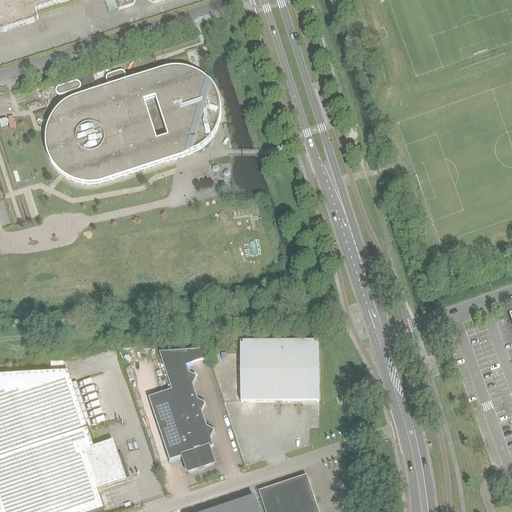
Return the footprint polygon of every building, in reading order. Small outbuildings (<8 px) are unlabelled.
[(0,0),(0,34),(0,35),(37,23),(34,13),(75,0),(114,0),(119,11),(133,7),(136,1),(136,0),(146,0),(147,2),(153,5),(169,0),(0,0)] [(118,12),(114,0),(110,0),(104,2),(109,15),(118,12)] [(220,116),(220,114),(220,111),(220,109),(220,106),(219,104),(218,101),(218,99),(217,97),(216,94),(215,92),(213,90),(212,88),(210,86),(208,84),(207,82),(205,80),(203,79),(201,77),(199,76),(196,75),(194,74),(192,73),(189,72),(187,71),(185,71),(182,70),(180,70),(177,70),(175,70),(172,70),(169,70),(168,71),(164,72),(76,100),(74,101),(71,102),(69,103),(67,104),(64,106),(62,107),(60,109),(58,111),(57,113),(55,115),(53,117),(52,119),(51,121),(50,123),(49,126),(48,128),(47,131),(46,133),(46,136),(46,138),(46,140),(46,142),(46,145),(46,148),(46,150),(47,153),(48,155),(49,158),(50,160),(51,162),(52,165),(53,167),(55,169),(57,171),(58,173),(60,175),(61,176),(62,177),(64,178),(67,180),(69,181),(71,182),(74,183),(76,184),(79,185),(81,185),(84,186),(86,186),(89,186),(92,186),(94,186),(97,186),(99,185),(191,155),(195,154),(196,154),(196,155),(197,155),(198,155),(199,155),(200,155),(201,154),(202,153),(202,152),(202,151),(202,150),(204,148),(204,149),(205,149),(206,149),(207,149),(208,149),(209,149),(209,148),(210,148),(210,147),(210,146),(210,145),(210,144),(209,143),(211,141),(212,139),(214,137),(215,135),(216,133),(217,131),(218,128),(219,126),(219,124),(220,121),(220,119),(220,116)] [(120,72),(119,72),(108,76),(106,77),(105,79),(105,81),(106,83),(108,84),(111,84),(122,80),(123,80),(124,79),(125,78),(125,77),(125,76),(125,75),(124,74),(124,73),(123,73),(122,72),(121,72),(120,72)] [(75,82),(59,88),(58,88),(57,89),(56,90),(56,91),(56,92),(56,93),(57,94),(57,95),(58,95),(58,96),(59,96),(60,96),(61,96),(62,96),(77,91),(78,90),(79,90),(79,89),(80,89),(80,88),(80,87),(80,86),(80,85),(79,85),(79,84),(78,83),(77,83),(76,82),(75,82)] [(240,403),(319,403),(318,343),(240,343),(240,403)] [(204,352),(159,355),(171,392),(157,397),(157,398),(150,400),(150,399),(148,400),(169,463),(171,463),(170,462),(178,460),(182,459),(187,473),(197,469),(198,471),(203,469),(203,467),(213,464),(208,450),(211,449),(209,444),(211,441),(210,440),(214,433),(207,429),(204,421),(202,422),(200,417),(202,414),(201,414),(205,406),(205,407),(206,406),(198,402),(195,394),(193,395),(191,391),(193,387),(192,387),(196,380),(197,379),(189,375),(187,368),(193,366),(193,365),(200,362),(201,363),(206,361),(204,352)] [(122,469),(125,468),(123,462),(120,463),(113,443),(94,450),(68,374),(0,377),(0,511),(100,511),(104,511),(97,492),(126,482),(122,469)] [(317,511),(306,477),(258,493),(262,503),(264,511),(317,511)] [(256,511),(251,496),(239,500),(243,511),(256,511)] [(243,511),(239,500),(228,504),(230,511),(243,511)]
